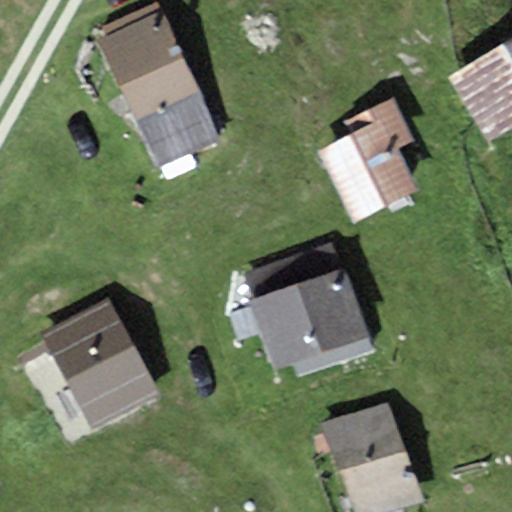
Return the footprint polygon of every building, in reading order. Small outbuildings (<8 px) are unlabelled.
[(109,37),(100,40),(155,167),(221,139),(166,12),(161,14),(157,5),(105,28),(109,37)] [(511,40),(451,76),(489,141),(511,127),(511,40)] [(355,133),(319,151),(355,224),(423,190),(402,148),(416,141),(395,99),(349,122),(355,133)] [(255,298),(249,299),(274,373),(293,367),(296,378),(373,352),(346,270),(339,273),(330,248),(247,275),(255,298)] [(112,301),(45,336),(97,435),(164,401),(112,301)] [(384,404),(321,427),(352,511),(388,511),(419,501),(384,404)]
